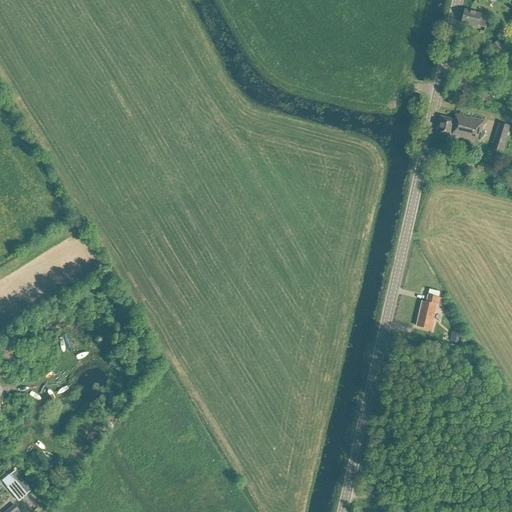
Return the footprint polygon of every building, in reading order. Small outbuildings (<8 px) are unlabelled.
[(485,28),(487,19),(479,17),(480,14),(464,10),(460,23),(473,26),(473,25),(485,28)] [(499,57),(507,51),(498,39),(490,47),(499,57)] [(478,144),(484,121),(455,114),(453,120),(440,117),(436,134),(478,144)] [(501,151),(509,126),(498,123),(490,148),(501,151)] [(426,303),(421,302),(415,326),(431,330),(433,322),(431,321),(435,305),(438,306),(438,305),(440,298),(437,298),(439,292),(429,290),(428,295),(427,295),(426,303)] [(452,338),(459,341),(462,332),(455,329),(452,338)] [(16,481),(8,488),(18,501),(27,494),(16,481)]
